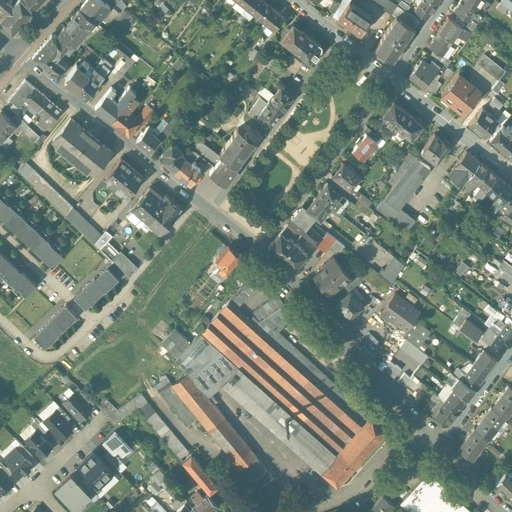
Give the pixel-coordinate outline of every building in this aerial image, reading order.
[(0,0),(0,10),(1,11),(2,9),(7,12),(0,19),(13,33),(22,22),(15,16),(16,15),(10,9),(3,4),(6,0),(0,0)] [(13,6),(10,3),(12,1),(10,0),(6,0),(3,4),(10,9),(13,6)] [(31,12),(20,0),(17,0),(13,6),(10,9),(16,15),(15,16),(22,22),(31,12)] [(109,6),(102,0),(86,0),(80,8),(80,9),(98,23),(107,11),(105,10),(109,6)] [(264,1),(263,0),(250,0),(246,6),(254,13),(264,1)] [(340,2),(336,0),(332,0),(328,8),(334,12),(340,2)] [(397,5),(389,0),(354,0),(359,4),(361,0),(370,0),(392,14),(392,13),(398,5),(397,5)] [(409,6),(400,0),(397,5),(398,5),(406,11),(409,6)] [(436,4),(430,0),(414,0),(419,3),(414,10),(427,18),(436,4)] [(477,7),(466,0),(458,0),(453,8),(459,12),(470,19),(471,16),(477,20),(481,14),(475,11),(477,7)] [(511,1),(510,0),(500,0),(499,2),(506,7),(510,10),(511,7),(511,1)] [(273,8),(264,1),(254,13),(263,20),(273,8)] [(334,12),(332,16),(338,19),(346,6),(340,2),(334,12)] [(371,17),(349,2),(346,6),(338,19),(360,34),(371,17)] [(506,7),(499,2),(495,7),(502,12),(506,7)] [(406,11),(398,5),(392,13),(396,16),(413,27),(418,19),(406,11)] [(283,16),(273,8),(263,20),(273,28),(283,16)] [(98,23),(80,9),(79,10),(78,9),(74,14),(75,14),(65,25),(79,38),(89,27),(92,30),(98,23)] [(124,10),(117,19),(126,26),(133,17),(124,10)] [(477,20),(471,16),(470,19),(459,12),(456,16),(467,25),(472,29),(477,20)] [(396,16),(375,48),(392,60),(414,28),(413,27),(396,16)] [(462,25),(448,16),(438,31),(452,40),(456,34),(462,25)] [(293,23),(289,28),(286,26),(283,31),(285,33),(280,40),(295,51),(307,35),(299,28),(299,25),(296,23),(293,23)] [(79,38),(65,25),(65,26),(64,25),(60,30),(61,30),(60,32),(74,44),(79,38)] [(465,27),(462,25),(456,34),(466,41),(472,32),(465,27)] [(452,40),(438,31),(429,45),(434,48),(442,54),(443,55),(447,57),(447,56),(453,48),(453,47),(449,44),(452,40)] [(57,35),(55,33),(52,33),(46,40),(60,53),(65,47),(68,50),(74,44),(60,32),(57,35)] [(317,42),(307,35),(295,51),(305,59),(303,61),(307,64),(314,56),(315,57),(319,52),(317,51),(318,49),(319,50),(322,47),(321,43),(319,41),(317,42)] [(60,53),(46,40),(34,54),(34,58),(57,76),(65,66),(55,58),(60,53)] [(132,52),(118,40),(113,46),(127,58),(130,55),(132,52)] [(442,54),(434,48),(430,53),(440,60),(442,61),(444,58),(441,57),(443,55),(442,54)] [(506,70),(484,53),(477,62),(498,79),(499,79),(506,70)] [(135,59),(130,55),(127,58),(124,62),(129,66),(135,59)] [(302,63),(292,55),(288,60),(299,68),(302,63)] [(102,57),(94,67),(95,67),(98,69),(102,63),(101,62),(104,58),(102,57)] [(84,58),(78,65),(76,63),(65,76),(68,78),(65,82),(75,91),(95,67),(94,67),(91,64),(88,68),(86,66),(89,62),(84,58)] [(111,65),(104,58),(101,62),(102,63),(108,68),(111,65)] [(422,59),(410,75),(422,85),(423,86),(431,76),(436,70),(435,69),(434,71),(428,66),(429,64),(422,59)] [(299,68),(288,60),(284,66),(291,71),(294,74),(299,68)] [(124,62),(118,70),(123,74),(129,66),(124,62)] [(108,68),(102,63),(98,69),(103,74),(104,74),(105,75),(107,73),(105,72),(108,68)] [(284,66),(282,64),(274,75),(283,82),(291,71),(284,66)] [(95,67),(75,91),(84,98),(104,74),(103,74),(98,69),(95,67)] [(458,73),(441,95),(462,112),(480,90),(458,73)] [(431,76),(424,85),(429,89),(436,80),(431,76)] [(34,87),(25,79),(9,98),(14,103),(19,107),(21,105),(22,103),(25,99),(24,99),(34,87)] [(437,79),(429,89),(434,92),(441,83),(437,79)] [(504,83),(499,79),(498,79),(491,88),(497,93),(504,83)] [(111,86),(94,106),(111,120),(133,93),(136,90),(129,85),(118,98),(120,100),(117,102),(110,97),(116,90),(111,86)] [(293,95),(280,86),(269,100),(282,110),(293,95)] [(48,98),(34,87),(24,99),(25,99),(22,103),(29,109),(32,105),(38,110),(48,98)] [(133,93),(111,120),(120,127),(131,113),(128,111),(138,98),(133,93)] [(502,103),(492,95),(487,101),(497,109),(502,103)] [(259,97),(248,112),(255,117),(266,102),(259,97)] [(62,110),(48,98),(38,110),(44,115),(38,122),(46,129),(62,110)] [(269,100),(268,100),(266,102),(255,117),(261,122),(263,120),(270,125),(282,110),(269,100)] [(401,103),(398,100),(394,101),(393,100),(382,115),(388,120),(386,123),(391,127),(393,124),(396,127),(408,112),(400,106),(401,103)] [(21,105),(19,107),(14,103),(10,107),(16,113),(20,116),(23,112),(25,109),(21,105)] [(131,113),(120,127),(129,134),(140,121),(143,123),(154,110),(147,104),(136,117),(131,113)] [(232,112),(223,105),(215,116),(224,122),(232,112)] [(497,119),(482,107),(469,123),(484,135),(497,119)] [(1,110),(0,111),(0,141),(6,147),(12,140),(6,134),(15,124),(11,119),(1,110)] [(31,118),(23,112),(20,116),(27,123),(31,118)] [(415,118),(408,112),(396,127),(399,129),(397,132),(402,136),(404,133),(411,138),(423,124),(421,122),(422,120),(418,116),(415,118)] [(20,116),(16,113),(11,119),(15,124),(22,130),(27,123),(20,116)] [(111,150),(70,117),(53,139),(93,172),(111,150)] [(175,127),(169,123),(160,135),(165,139),(175,127)] [(39,136),(27,124),(22,130),(34,142),(39,136)] [(148,124),(136,140),(149,150),(159,139),(150,131),(152,128),(148,124)] [(505,127),(502,124),(489,139),(500,148),(511,133),(511,132),(508,129),(510,127),(507,124),(505,127)] [(375,133),(366,126),(363,131),(366,133),(377,142),(378,140),(373,136),(375,133)] [(255,141),(238,128),(218,153),(221,155),(236,167),(255,141)] [(389,136),(380,128),(376,133),(380,137),(385,141),(389,136)] [(366,133),(360,140),(359,139),(356,143),(357,144),(352,150),(363,159),(368,152),(370,153),(373,149),(371,148),(377,142),(366,133)] [(443,140),(434,133),(420,151),(435,163),(449,145),(448,144),(450,143),(444,138),(443,140)] [(511,133),(500,148),(511,157),(511,155),(511,133)] [(198,139),(194,136),(191,140),(193,142),(190,145),(189,145),(187,147),(190,149),(191,148),(198,139)] [(218,153),(198,138),(198,139),(191,148),(198,153),(214,165),(221,155),(218,153)] [(182,149),(171,140),(160,154),(163,156),(160,159),(174,170),(185,156),(188,152),(183,148),(182,149)] [(188,152),(185,156),(174,170),(174,171),(189,183),(200,168),(193,163),(195,161),(193,160),(198,153),(191,148),(190,149),(188,152)] [(479,161),(465,150),(448,174),(462,184),(479,161)] [(236,167),(221,155),(214,165),(209,171),(226,184),(238,168),(236,167)] [(404,160),(387,181),(393,186),(384,198),(395,207),(398,209),(425,174),(428,176),(432,170),(416,157),(410,165),(404,160)] [(131,167),(121,158),(105,178),(115,186),(131,167)] [(73,206),(25,161),(17,170),(65,216),(72,207),(73,206)] [(488,168),(479,161),(462,184),(468,189),(475,180),(477,182),(488,168)] [(360,177),(343,163),(333,175),(350,189),(360,177)] [(142,176),(131,167),(115,186),(127,195),(142,176)] [(488,168),(477,182),(480,185),(473,193),(479,198),(486,189),(497,175),(488,168)] [(511,187),(511,186),(497,175),(486,189),(495,196),(501,201),(511,187)] [(327,182),(317,195),(330,206),(341,193),(327,182)] [(149,187),(131,208),(145,220),(163,198),(149,187)] [(511,187),(501,201),(499,204),(507,210),(507,211),(509,209),(511,204),(511,187)] [(8,198),(1,191),(0,192),(0,215),(5,220),(18,206),(15,203),(13,206),(9,202),(8,203),(5,200),(8,198)] [(349,199),(341,193),(330,206),(333,209),(338,213),(349,199)] [(163,198),(145,220),(160,232),(181,207),(166,194),(166,195),(163,198)] [(372,201),(363,194),(358,199),(368,206),(372,201)] [(330,206),(317,195),(306,208),(302,204),(298,209),(312,220),(315,216),(316,217),(317,217),(320,219),(326,212),(329,214),(333,209),(330,206)] [(495,196),(489,204),(495,209),(499,204),(501,201),(495,196)] [(395,207),(384,198),(376,208),(387,216),(395,207)] [(368,206),(358,199),(354,204),(369,216),(373,211),(368,206)] [(22,209),(18,206),(5,220),(32,245),(45,231),(42,228),(40,231),(33,225),(36,222),(29,216),(26,218),(20,212),(22,209)] [(65,216),(68,218),(76,211),(72,207),(65,216)] [(312,220),(298,209),(287,222),(280,232),(287,237),(294,242),(301,233),(308,225),(312,220)] [(507,211),(507,210),(502,217),(507,221),(511,214),(511,211),(509,209),(507,211)] [(76,211),(68,218),(80,230),(87,221),(76,211)] [(327,232),(312,220),(308,225),(323,237),(327,232)] [(101,234),(87,221),(80,230),(95,243),(102,235),(101,234)] [(402,235),(385,222),(382,227),(398,240),(402,235)] [(323,237),(308,225),(301,233),(316,245),(323,237)] [(105,230),(101,234),(102,235),(95,243),(100,249),(107,240),(112,235),(105,230)] [(52,244),(49,241),(50,240),(47,238),(49,235),(45,231),(32,245),(38,251),(38,252),(52,265),(63,254),(59,251),(62,248),(55,241),(52,244)] [(287,237),(280,232),(268,247),(281,258),(294,242),(287,237)] [(323,237),(316,245),(325,252),(328,247),(335,239),(327,232),(323,237)] [(344,246),(335,239),(328,247),(337,254),(344,246)] [(119,251),(107,240),(100,249),(112,260),(119,251)] [(301,248),(294,242),(281,258),(295,269),(307,254),(300,248),(301,248)] [(241,256),(228,246),(217,260),(222,264),(218,269),(225,274),(241,256)] [(138,266),(120,250),(119,251),(112,260),(130,276),(138,266)] [(0,273),(1,274),(0,274),(0,278),(4,282),(7,280),(11,283),(11,282),(14,285),(12,288),(19,294),(21,292),(25,295),(36,283),(22,270),(21,271),(0,251),(0,273)] [(349,275),(333,255),(323,264),(325,266),(313,276),(327,293),(349,275)] [(404,265),(393,256),(384,269),(382,268),(378,273),(391,283),(404,265)] [(511,266),(503,259),(498,266),(504,270),(511,276),(511,266)] [(462,275),(470,267),(464,262),(456,270),(462,275)] [(94,277),(74,296),(75,296),(84,307),(85,307),(104,289),(105,290),(118,277),(107,266),(94,278),(94,277)] [(391,283),(378,273),(370,266),(360,274),(365,279),(383,293),(391,283)] [(225,274),(218,269),(215,273),(222,279),(225,274)] [(511,276),(504,270),(496,281),(504,286),(511,276)] [(261,282),(252,274),(249,279),(257,286),(261,282)] [(360,274),(345,287),(349,292),(355,287),(365,279),(360,274)] [(257,286),(249,279),(245,283),(253,291),(257,286)] [(253,291),(245,283),(241,287),(249,295),(253,291)] [(249,295),(241,287),(237,292),(245,299),(249,295)] [(349,292),(335,303),(348,319),(363,306),(356,297),(361,294),(355,287),(349,292)] [(245,299),(237,292),(233,296),(241,304),(245,299)] [(420,311),(394,292),(380,312),(406,331),(414,319),(420,311)] [(283,304),(277,294),(272,298),(279,307),(283,304)] [(241,304),(233,296),(229,300),(237,308),(241,304)] [(279,307),(272,298),(267,301),(274,311),(279,307)] [(365,422),(250,320),(249,319),(237,308),(229,300),(205,327),(201,324),(196,329),(200,332),(191,342),(176,358),(173,361),(186,373),(172,384),(159,392),(165,399),(186,425),(197,416),(240,468),(256,455),(212,403),(216,401),(211,395),(223,385),(222,384),(237,367),(336,453),(365,422)] [(274,311),(267,301),(262,305),(269,314),(274,311)] [(511,305),(507,301),(502,307),(508,312),(508,313),(511,315),(511,305)] [(370,415),(310,361),(277,332),(295,311),(286,302),(283,304),(279,307),(274,311),(269,314),(264,318),(259,321),(259,322),(253,316),(249,319),(250,320),(365,422),(370,415)] [(504,315),(488,303),(484,309),(496,318),(499,321),(500,321),(504,315)] [(75,316),(64,305),(53,316),(64,327),(75,316)] [(269,314),(262,305),(258,308),(264,318),(269,314)] [(258,308),(253,312),(259,321),(264,318),(258,308)] [(463,320),(457,315),(453,321),(459,326),(463,320)] [(53,316),(46,322),(47,322),(33,335),(45,346),(58,333),(64,327),(53,316)] [(482,331),(465,318),(463,320),(459,326),(476,339),(482,331)] [(511,339),(511,327),(506,323),(505,325),(500,321),(499,321),(496,318),(492,324),(491,323),(490,324),(491,325),(490,327),(498,334),(510,342),(511,339)] [(378,326),(371,319),(367,324),(374,330),(378,326)] [(430,331),(414,319),(406,331),(402,336),(418,348),(430,331)] [(461,329),(454,323),(448,330),(456,336),(461,329)] [(367,324),(352,341),(365,352),(375,340),(369,336),(374,330),(367,324)] [(191,342),(175,328),(161,344),(176,358),(191,342)] [(498,334),(495,338),(486,331),(481,338),(502,353),(510,342),(498,334)] [(427,355),(406,339),(399,348),(421,364),(427,355)] [(484,346),(477,341),(473,346),(481,351),(484,346)] [(497,360),(483,350),(473,363),(487,373),(497,360)] [(395,365),(389,361),(383,370),(389,374),(389,373),(395,365)] [(465,374),(464,376),(477,386),(477,387),(487,373),(473,363),(465,374)] [(395,365),(389,373),(389,374),(393,377),(401,369),(396,364),(395,365)] [(336,453),(237,367),(222,384),(223,385),(321,470),(336,453)] [(465,374),(458,368),(454,375),(458,378),(474,390),(477,386),(464,376),(465,374)] [(359,387),(343,373),(335,382),(351,396),(359,387)] [(404,373),(397,381),(403,386),(403,385),(409,377),(404,373)] [(422,382),(413,374),(409,377),(403,385),(403,386),(411,394),(422,382)] [(167,377),(147,391),(152,397),(159,392),(172,384),(167,377)] [(474,390),(458,378),(451,386),(452,387),(468,399),(468,398),(474,391),(474,390)] [(422,382),(411,394),(416,398),(427,386),(422,381),(422,382)] [(141,382),(111,403),(118,409),(146,389),(141,382)] [(511,387),(508,384),(500,395),(511,404),(511,387)] [(91,399),(79,387),(74,391),(86,404),(91,399)] [(468,399),(452,387),(450,389),(452,391),(444,401),(458,412),(467,399),(468,399)] [(146,389),(118,409),(111,403),(105,398),(98,406),(116,423),(137,408),(138,408),(142,405),(153,398),(152,397),(147,391),(146,389)] [(444,401),(431,390),(427,395),(437,403),(435,406),(438,409),(444,401)] [(86,404),(74,391),(63,401),(80,419),(88,411),(85,407),(85,405),(86,404)] [(159,392),(152,397),(153,398),(142,405),(148,412),(165,399),(159,392)] [(511,407),(511,404),(500,395),(492,406),(505,416),(506,416),(511,407)] [(458,412),(444,401),(438,409),(435,406),(430,412),(448,426),(448,425),(457,412),(458,412)] [(148,412),(142,405),(138,408),(146,418),(150,415),(148,412)] [(70,417),(59,406),(55,410),(66,421),(70,417)] [(492,406),(491,406),(483,416),(497,427),(505,416),(492,406)] [(66,421),(55,410),(44,420),(60,437),(71,427),(66,421)] [(179,442),(153,412),(150,415),(146,418),(172,449),(179,442)] [(336,453),(321,470),(321,471),(336,484),(337,485),(387,429),(383,425),(383,426),(372,416),(373,416),(371,414),(370,415),(365,422),(336,453)] [(497,427),(483,416),(475,427),(488,437),(489,437),(497,427)] [(46,431),(35,419),(30,423),(36,429),(42,435),(46,431)] [(475,427),(474,427),(466,437),(480,448),(488,437),(475,427)] [(42,435),(36,429),(25,439),(41,456),(52,446),(42,435)] [(130,445),(115,430),(103,441),(110,448),(118,457),(130,445)] [(480,448),(466,437),(458,448),(472,459),(480,448)] [(188,451),(180,441),(179,442),(172,449),(180,458),(188,451)] [(32,456),(20,443),(15,447),(28,460),(32,456)] [(15,447),(4,457),(21,475),(24,472),(25,472),(29,468),(29,467),(32,464),(28,460),(15,447)] [(501,453),(493,447),(490,450),(498,457),(501,453)] [(118,457),(110,448),(104,454),(116,467),(122,461),(118,457)] [(112,471),(97,455),(93,451),(78,465),(90,478),(97,485),(98,485),(112,471)] [(218,486),(191,454),(182,461),(189,469),(194,475),(202,485),(209,493),(218,486)] [(273,477),(256,455),(240,468),(258,490),(273,477)] [(11,473),(0,461),(0,469),(7,477),(11,473)] [(510,473),(505,468),(494,480),(499,485),(504,489),(509,493),(511,489),(511,471),(510,473)] [(7,477),(0,469),(0,491),(1,493),(12,483),(7,477)] [(191,478),(194,475),(189,469),(186,472),(191,478)] [(336,484),(321,471),(318,476),(321,479),(320,481),(329,489),(336,484)] [(79,484),(70,475),(55,489),(70,505),(85,491),(79,484)] [(202,485),(194,475),(191,478),(190,478),(198,488),(202,485)] [(471,511),(433,476),(427,483),(423,479),(400,503),(409,511),(471,511)] [(177,489),(166,477),(160,483),(175,500),(182,494),(177,489)] [(102,489),(98,485),(97,485),(90,478),(86,482),(97,493),(96,493),(97,494),(102,489)] [(86,482),(84,479),(79,484),(85,491),(89,495),(89,496),(91,498),(96,493),(97,493),(86,482)] [(85,491),(70,505),(74,509),(89,496),(89,495),(85,491)] [(210,511),(217,506),(206,494),(203,498),(196,491),(190,497),(196,504),(193,507),(197,511),(210,511)] [(367,511),(385,511),(393,503),(383,494),(367,511)] [(156,501),(151,496),(144,503),(147,507),(149,505),(151,506),(156,501)] [(197,511),(193,507),(187,501),(185,504),(184,503),(177,510),(178,511),(197,511)]
